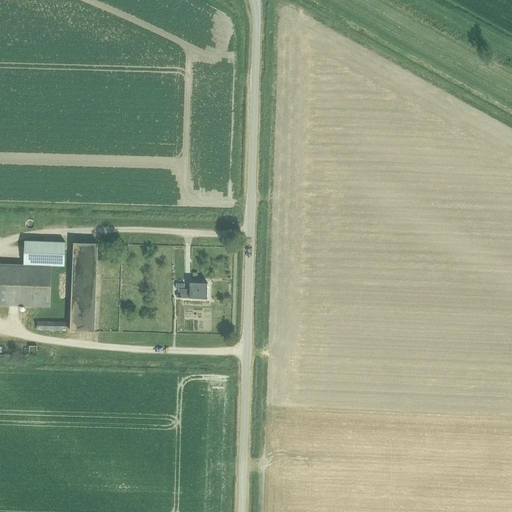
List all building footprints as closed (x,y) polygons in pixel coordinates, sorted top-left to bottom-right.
[(25,241),(24,265),(0,264),(0,304),(49,307),(50,266),(65,267),(66,242),(25,241)] [(95,332),(98,244),(74,243),(70,331),(95,332)] [(207,299),(208,283),(190,283),(190,289),(184,289),(185,284),(176,284),(176,289),(178,289),(178,292),(181,292),(181,295),(177,295),(177,298),(190,298),(207,299)] [(68,331),(68,322),(38,321),(37,330),(68,331)] [(0,355),(37,356),(37,346),(0,345),(0,355)]
